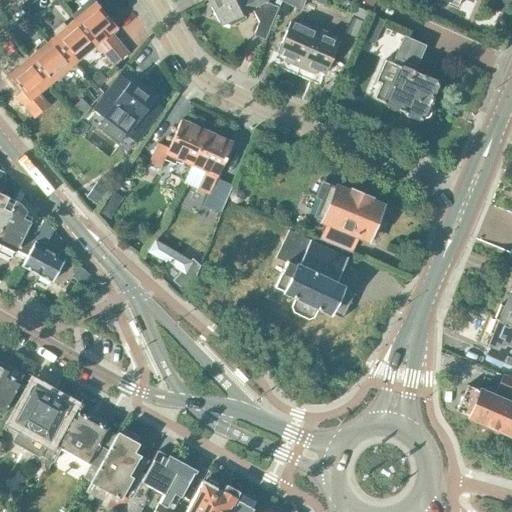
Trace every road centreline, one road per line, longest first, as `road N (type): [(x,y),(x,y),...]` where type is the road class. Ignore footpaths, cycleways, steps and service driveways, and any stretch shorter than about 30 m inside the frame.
road 1 (residential): [(470,201),(210,83),(153,0)]
road 2 (primary): [(337,452),(215,402),(140,393),(0,316)]
road 3 (secondary): [(389,427),(406,348),(470,201)]
